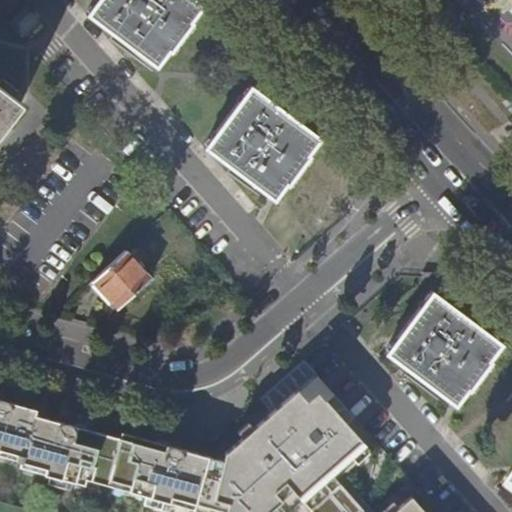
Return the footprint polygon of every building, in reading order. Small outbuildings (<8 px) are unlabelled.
[(95,0),(86,13),(157,65),(168,50),(170,52),(192,21),(191,18),(202,2),(199,0),(95,0)] [(0,120),(16,98),(0,85),(0,120)] [(319,136),(297,118),(294,121),(284,114),(276,108),(277,104),(251,85),(207,146),(275,198),(287,182),(289,183),(311,153),(308,152),(319,136)] [(294,121),(297,118),(287,111),(284,114),(294,121)] [(152,275),(125,247),(90,279),(118,306),(152,275)] [(472,326),(464,319),(456,312),(458,309),(431,290),(388,350),(410,367),(457,404),(468,388),(470,390),(492,359),(490,357),(502,342),(476,323),(472,326)] [(466,315),(464,319),(472,326),(476,323),(466,315)] [(212,445),(209,454),(200,489),(231,498),(227,510),(236,510),(237,511),(255,511),(286,489),(278,478),(290,469),(298,478),(328,511),(438,511),(416,488),(385,511),(370,511),(371,511),(334,465),(368,433),(310,365),(229,438),(225,449),(212,445)] [(0,451),(24,458),(21,470),(86,487),(87,481),(109,486),(111,481),(132,486),(130,492),(195,508),(197,502),(200,489),(209,454),(122,431),(121,436),(35,414),(37,408),(0,397),(0,451)] [(278,478),(286,489),(298,478),(290,469),(278,478)] [(231,498),(200,489),(197,502),(227,510),(231,498)]
